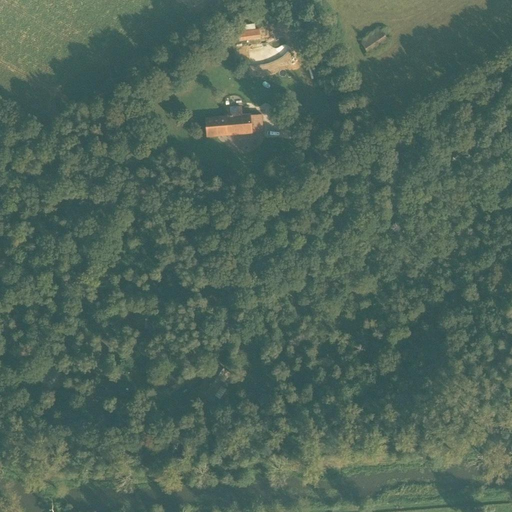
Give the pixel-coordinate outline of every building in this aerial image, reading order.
[(263,29),(245,29),(245,39),(262,39),(263,29)] [(368,54),(388,40),(380,29),(361,43),(368,54)] [(243,116),(242,107),(227,108),(228,118),(205,120),(208,137),(263,132),(262,115),(251,115),(243,116)] [(102,341),(107,346),(120,357),(124,350),(112,340),(107,336),(102,341)] [(213,396),(213,395),(221,385),(229,374),(217,365),(201,388),(213,396)] [(51,390),(54,386),(58,380),(62,374),(55,369),(43,385),(51,390)] [(179,382),(173,373),(156,384),(162,393),(172,387),(179,382)]
